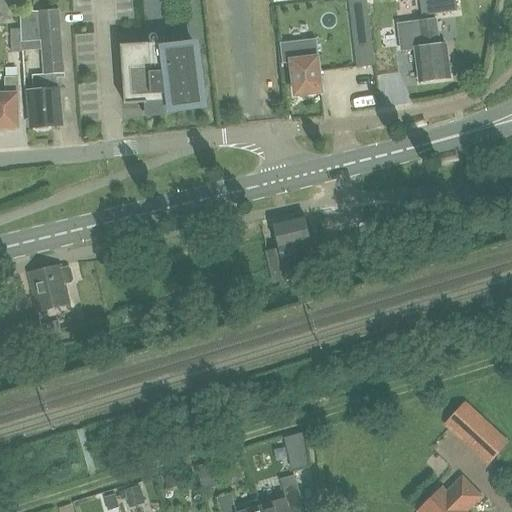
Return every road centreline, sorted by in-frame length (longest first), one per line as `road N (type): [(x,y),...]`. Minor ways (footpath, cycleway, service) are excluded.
road 1 (track): [(511,356),(2,511)]
road 2 (unclassified): [(288,178),(279,150),(259,136),(0,158)]
road 3 (secondary): [(0,247),(288,178)]
road 4 (secondary): [(288,178),(511,121)]
